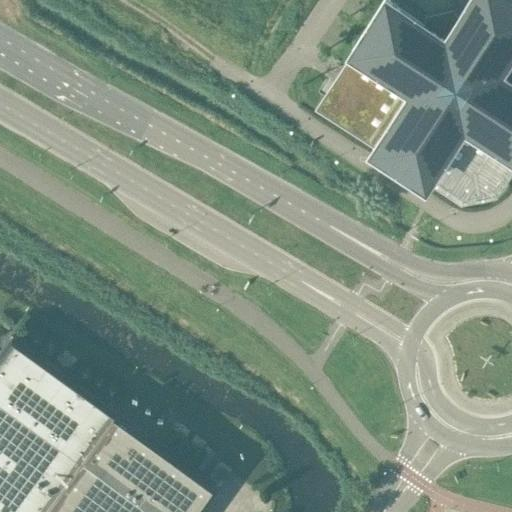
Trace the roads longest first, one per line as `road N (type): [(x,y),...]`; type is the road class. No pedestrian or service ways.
road 1 (unclassified): [(336,0),(265,97),(465,222),(493,219),(511,201)]
road 2 (secondary): [(338,229),(0,41)]
road 3 (secondary): [(0,104),(298,280)]
road 4 (secondary): [(511,272),(435,270),(338,229)]
road 5 (secondary): [(298,280),(406,355)]
road 6 (secondary): [(447,299),(376,263),(338,229)]
road 7 (secondary): [(298,280),(411,339)]
